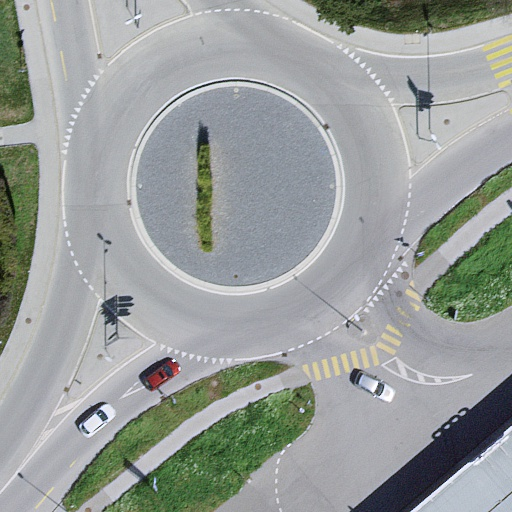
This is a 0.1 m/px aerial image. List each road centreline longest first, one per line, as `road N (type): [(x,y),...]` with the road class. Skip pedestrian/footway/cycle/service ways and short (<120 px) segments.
road 1 (primary): [(0,510),(41,484),(80,439),(212,324)]
road 2 (primary): [(101,235),(75,277),(51,356),(0,444)]
road 3 (primary): [(212,324),(265,323),(309,305),(344,276),(371,229)]
road 4 (primary): [(240,42),(195,47),(154,67),(121,98),(100,139)]
road 5 (primary): [(511,60),(469,74),(339,86)]
road 6 (primary): [(371,229),(428,202),(470,158),(511,132)]
road 7 (primary): [(371,229),(373,146),(339,86)]
road 8 (primary): [(101,235),(148,296),(212,324)]
road 9 (primary): [(63,0),(72,60),(100,139)]
